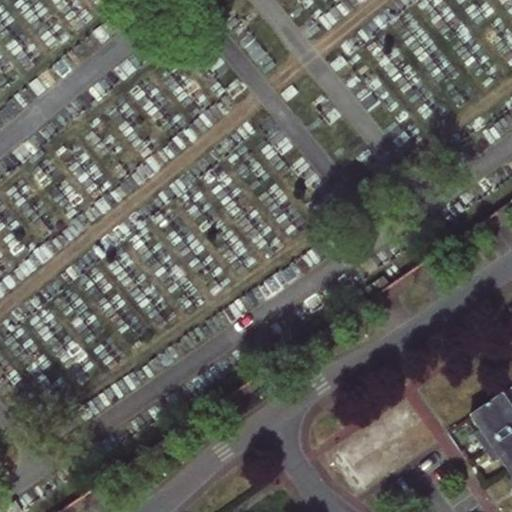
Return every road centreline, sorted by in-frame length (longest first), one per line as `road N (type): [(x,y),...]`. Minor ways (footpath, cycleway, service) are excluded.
road 1 (residential): [(511,268),(268,422)]
road 2 (residential): [(268,422),(152,511)]
